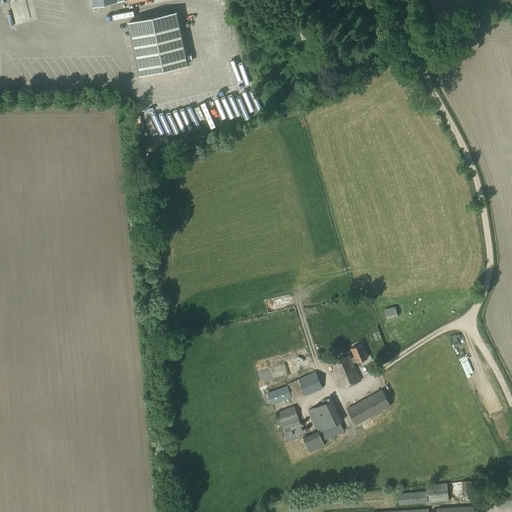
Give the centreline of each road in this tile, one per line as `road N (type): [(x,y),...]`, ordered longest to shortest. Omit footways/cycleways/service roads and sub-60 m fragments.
road 1 (track): [(511,406),(468,317),(490,272),(483,203),(399,0)]
road 2 (track): [(341,398),(468,317)]
